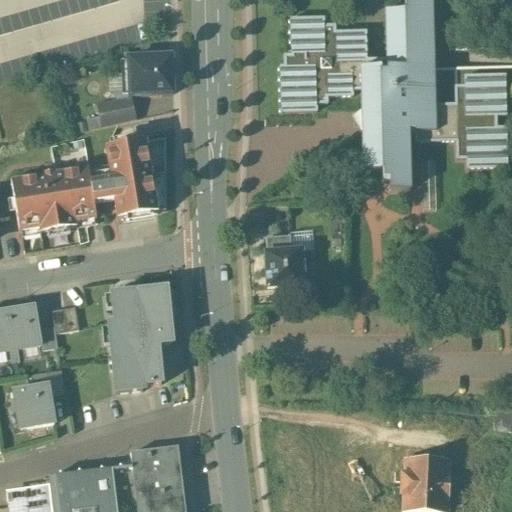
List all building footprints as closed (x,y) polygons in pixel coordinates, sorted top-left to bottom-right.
[(278,67),(279,113),(316,112),(316,105),(327,105),(327,98),(353,97),(352,92),(358,91),(358,110),(360,173),(380,173),(380,183),(388,183),(389,192),(410,192),(409,133),(414,133),(414,143),(455,142),(456,159),(464,159),(464,170),(507,169),(506,127),(495,127),(494,116),(505,116),(504,74),(463,75),(463,87),(452,87),(453,105),(434,105),(431,0),(410,0),(402,0),(402,11),(384,12),(385,59),(366,60),(366,32),(335,32),(335,25),(324,26),(323,17),(289,17),(290,55),(282,55),(283,67),(278,67)] [(171,55),(125,57),(127,98),(173,96),(171,55)] [(107,167),(9,178),(16,232),(37,230),(37,235),(74,230),(73,223),(94,221),(93,203),(112,202),(115,221),(166,212),(165,138),(103,147),(107,167)] [(294,231),(294,248),(314,248),(314,231),(294,231)] [(288,236),(264,237),(265,287),(310,286),(310,270),(301,270),(301,250),(288,251),(288,236)] [(337,286),(323,286),(323,296),(337,296),(337,286)] [(115,322),(108,322),(113,394),(143,392),(143,386),(160,385),(157,346),(170,345),(166,289),(113,292),(115,322)] [(34,308),(7,312),(12,351),(39,347),(34,308)] [(76,310),(50,312),(52,335),(78,332),(76,310)] [(7,312),(0,312),(0,352),(12,351),(7,312)] [(47,386),(13,391),(18,430),(53,425),(47,386)] [(433,425),(366,424),(364,477),(432,478),(433,425)] [(456,433),(452,511),(505,511),(508,435),(456,433)] [(284,441),(292,511),(343,511),(335,435),(284,441)] [(0,511),(183,511),(179,448),(129,452),(131,469),(123,469),(123,465),(115,465),(115,470),(104,471),(104,467),(95,468),(96,474),(81,475),(81,470),(74,471),(74,475),(63,477),(62,472),(56,473),(56,478),(46,478),(47,488),(10,490),(12,508),(0,509),(0,511)]
